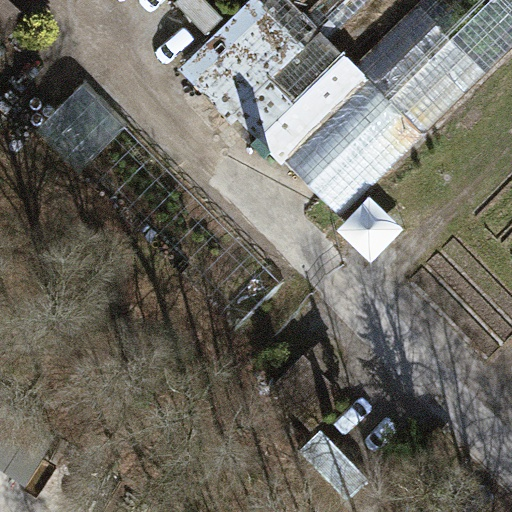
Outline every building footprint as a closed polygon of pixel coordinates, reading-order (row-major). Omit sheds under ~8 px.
[(0,0),(0,27),(14,14),(0,0)] [(299,44),(255,0),(251,0),(184,66),(230,112),(299,44)] [(335,218),(421,134),(351,63),(328,40),(302,14),(294,6),(288,0),(255,0),(299,44),(230,112),(335,218)] [(316,0),(302,14),(328,40),(368,0),(316,0)] [(511,0),(415,0),(351,63),(421,134),(511,43),(511,0)] [(87,156),(129,131),(97,78),(55,103),(87,156)] [(292,359),(263,390),(301,427),(331,396),(292,359)]
